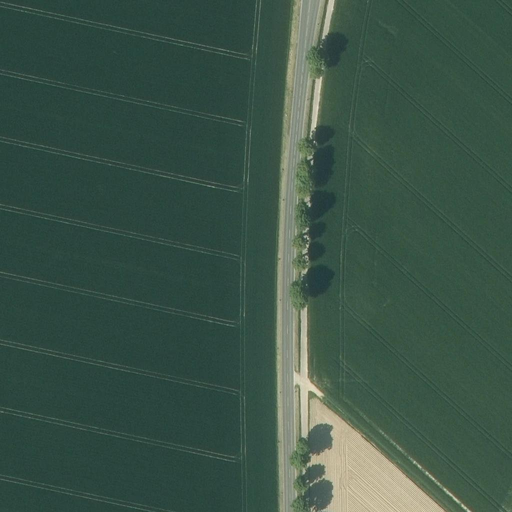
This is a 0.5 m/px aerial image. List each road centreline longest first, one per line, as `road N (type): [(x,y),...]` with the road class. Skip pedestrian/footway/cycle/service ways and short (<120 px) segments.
road 1 (tertiary): [(312,0),(291,224),(289,511)]
road 2 (track): [(288,378),(317,389),(451,511)]
